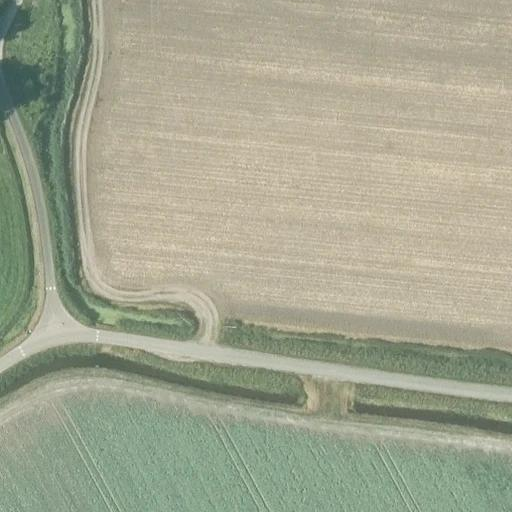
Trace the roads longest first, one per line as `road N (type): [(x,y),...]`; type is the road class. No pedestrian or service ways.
road 1 (unclassified): [(0,366),(69,337),(511,397)]
road 2 (unknown): [(69,337),(0,57)]
